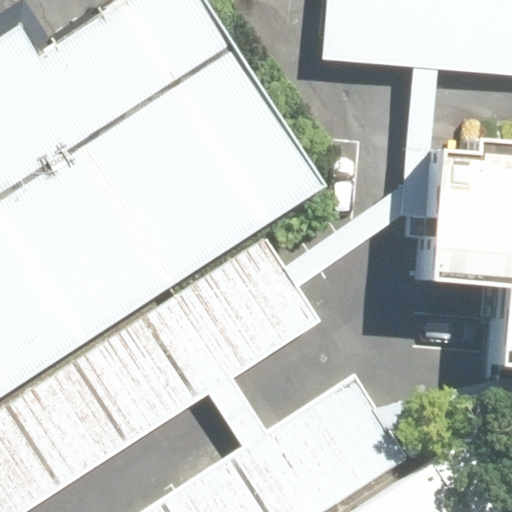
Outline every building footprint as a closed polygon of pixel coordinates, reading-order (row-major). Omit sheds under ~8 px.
[(0,373),(294,185),(173,0),(66,0),(11,36),(0,18),(0,373)] [(511,0),(310,0),(306,63),(511,78),(511,0)] [(511,126),(422,119),(410,258),(483,264),(476,344),(511,346),(511,126)] [(0,497),(264,328),(208,242),(0,375),(0,497)] [(301,377),(90,511),(280,511),(356,463),(301,377)] [(502,511),(460,450),(364,511),(502,511)]
